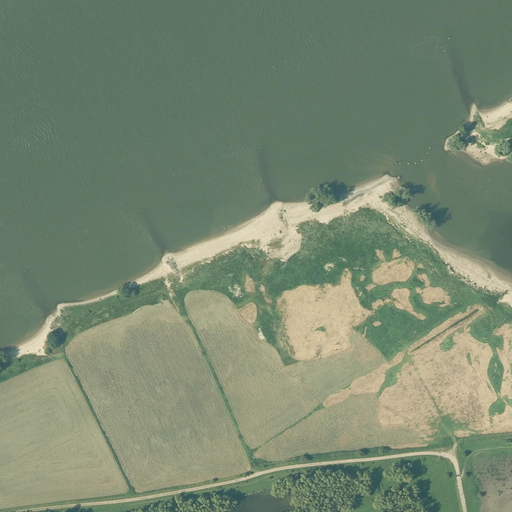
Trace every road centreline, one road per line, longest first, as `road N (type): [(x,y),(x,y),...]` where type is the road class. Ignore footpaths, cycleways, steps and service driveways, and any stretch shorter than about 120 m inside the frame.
road 1 (track): [(451,451),(322,463),(138,499),(20,511)]
road 2 (track): [(463,511),(451,451),(463,441),(511,435)]
